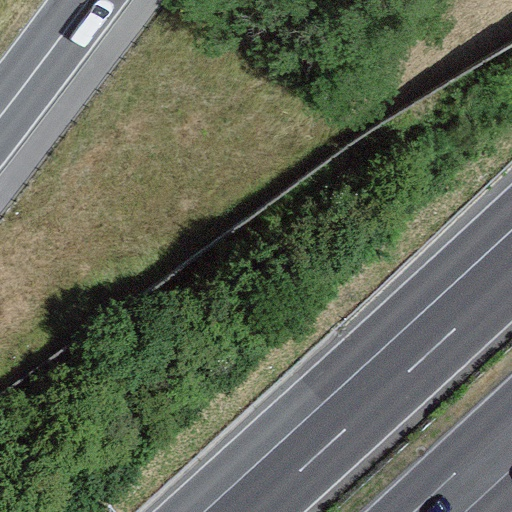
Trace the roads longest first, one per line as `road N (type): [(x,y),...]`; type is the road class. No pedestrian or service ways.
road 1 (motorway): [(511,276),(254,511)]
road 2 (secondary): [(0,117),(88,0)]
road 3 (motorway): [(413,511),(511,421)]
